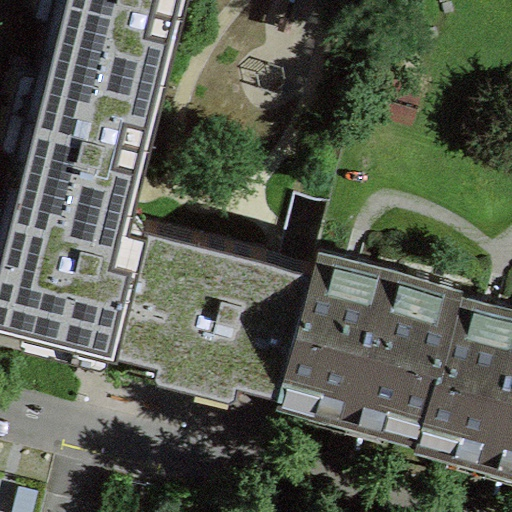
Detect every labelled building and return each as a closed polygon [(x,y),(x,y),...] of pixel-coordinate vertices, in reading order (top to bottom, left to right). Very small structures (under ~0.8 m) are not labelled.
[(183,0),(48,0),(40,35),(167,67),(183,0)] [(167,67),(40,35),(6,169),(24,174),(133,201),(167,67)] [(24,174),(6,169),(1,190),(0,194),(0,313),(109,341),(112,342),(116,324),(143,215),(133,201),(24,174)] [(112,342),(279,384),(314,257),(143,215),(116,324),(112,342)] [(406,269),(317,245),(314,257),(279,384),(387,414),(385,420),(386,420),(418,429),(418,428),(456,288),(458,289),(461,279),(407,264),(406,269)] [(456,288),(418,428),(511,453),(511,303),(458,289),(456,288)] [(0,511),(38,511),(45,487),(0,475),(0,511)]
